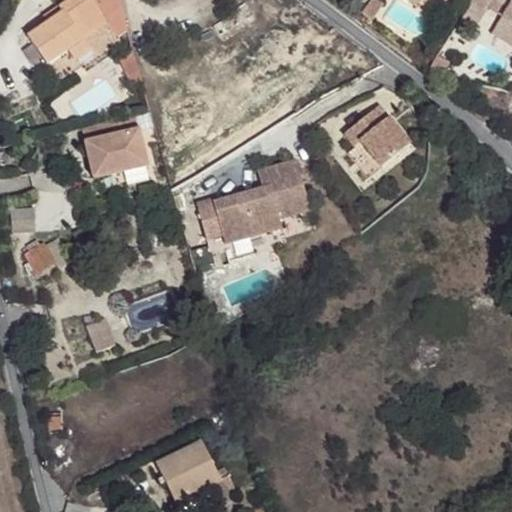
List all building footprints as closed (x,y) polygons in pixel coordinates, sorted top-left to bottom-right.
[(128,33),(120,0),(75,0),(61,10),(65,15),(49,25),(29,39),(49,67),(71,52),(106,27),(109,24),(120,39),(128,33)] [(378,0),(374,0),(364,15),(374,21),(385,4),(378,0)] [(414,0),(412,4),(418,8),(423,0),(414,0)] [(511,0),(476,0),(472,6),(486,15),(489,10),(494,2),(511,12),(506,20),(511,24),(511,0)] [(506,20),(511,12),(494,2),(489,10),(506,20)] [(65,15),(61,10),(46,21),(49,25),(65,15)] [(112,35),(106,27),(71,52),(76,60),(112,35)] [(259,101),(332,61),(313,27),(283,44),(294,65),(252,89),(259,101)] [(119,57),(124,77),(138,73),(134,54),(119,57)] [(126,86),(140,82),(138,73),(124,77),(126,86)] [(364,116),(373,128),(384,119),(375,107),(364,116)] [(364,116),(341,135),(350,147),(356,142),(377,169),(405,146),(384,119),(373,128),(364,116)] [(144,170),(128,120),(75,136),(91,186),(144,170)] [(244,213),(250,236),(279,228),(277,220),(308,211),(292,161),(255,172),(259,188),(261,193),(254,195),(252,190),(232,196),(237,214),(244,213)] [(221,246),(250,236),(244,213),(237,214),(232,196),(210,203),(219,236),(218,236),(221,246)] [(203,241),(218,236),(219,236),(210,203),(209,199),(191,204),(203,241)] [(52,267),(55,273),(67,266),(54,242),(41,250),(52,267)] [(211,268),(205,246),(186,251),(193,274),(211,268)] [(22,259),(33,279),(52,267),(40,248),(22,259)] [(104,318),(95,321),(104,348),(112,346),(104,318)] [(95,321),(84,324),(92,352),(104,348),(95,321)] [(194,450),(188,453),(149,472),(167,509),(213,488),(194,450)] [(167,509),(169,511),(196,511),(220,501),(213,488),(167,509)]
